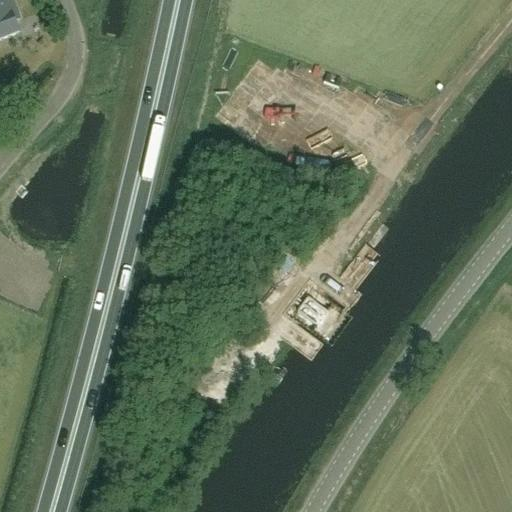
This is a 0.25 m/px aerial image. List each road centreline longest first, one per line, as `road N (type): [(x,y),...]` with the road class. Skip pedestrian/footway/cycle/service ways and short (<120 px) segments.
road 1 (trunk): [(53,511),(180,0)]
road 2 (tertiary): [(311,511),(511,216)]
road 3 (unclassified): [(305,284),(511,24)]
road 4 (unclassified): [(0,166),(56,102),(76,64),(80,19),(72,0)]
